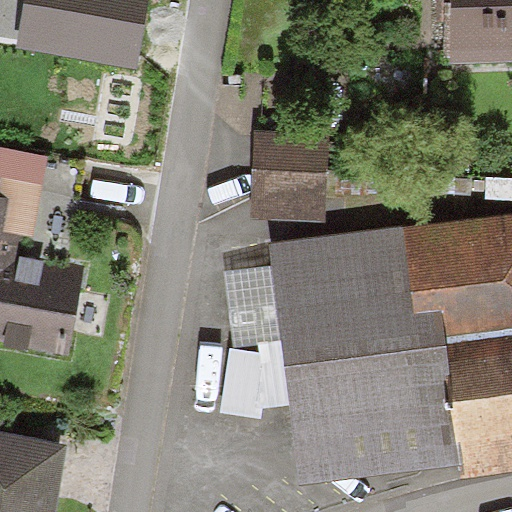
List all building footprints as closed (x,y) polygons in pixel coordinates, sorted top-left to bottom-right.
[(35,0),(28,49),(134,66),(144,0),(35,0)] [(511,0),(448,0),(448,60),(511,60),(511,0)] [(319,142),(256,138),(251,206),(314,210),(319,142)] [(0,197),(14,200),(8,227),(27,231),(31,236),(49,156),(0,146),(0,197)] [(0,197),(0,343),(71,357),(90,265),(36,255),(22,252),(27,231),(8,227),(14,200),(0,197)] [(443,462),(444,474),(511,465),(511,217),(412,230),(443,462)] [(443,462),(412,230),(262,250),(292,482),(443,462)] [(0,511),(59,511),(69,445),(0,430),(0,511)]
